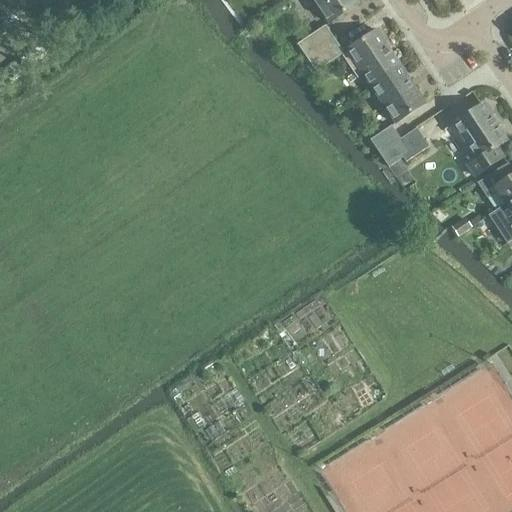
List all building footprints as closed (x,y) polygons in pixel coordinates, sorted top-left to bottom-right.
[(356,0),(313,0),(329,24),(359,4),(356,0)] [(307,59),(335,40),(325,26),(298,45),(307,59)] [(371,88),(401,68),(377,31),(347,51),(371,88)] [(335,40),(307,59),(316,72),(344,54),(335,40)] [(401,68),(371,88),(396,124),(426,105),(401,68)] [(483,105),(453,124),(477,160),(468,166),(475,177),(504,158),(497,148),(508,141),(483,105)] [(380,154),(401,140),(391,127),(371,141),(380,154)] [(401,140),(380,154),(389,168),(410,154),(401,140)] [(487,199),(497,192),(505,205),(511,200),(511,170),(508,164),(478,184),(487,199)] [(458,237),(471,229),(466,220),(452,229),(458,237)]
